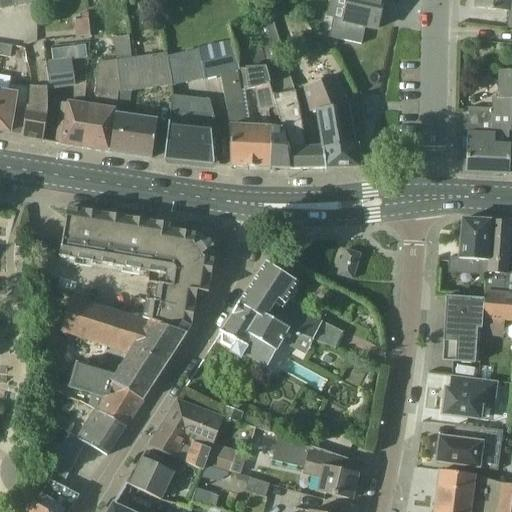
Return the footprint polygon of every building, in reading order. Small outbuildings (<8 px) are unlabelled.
[(12,0),(0,0),(2,10),(14,8),(12,0)] [(24,0),(12,0),(14,8),(26,6),(24,0)] [(383,1),(380,0),(348,0),(343,22),(332,19),(328,36),(360,44),(365,27),(377,30),(377,28),(376,28),(379,15),(380,15),(383,1)] [(511,0),(475,0),(475,8),(509,12),(507,28),(511,28),(511,0)] [(76,38),(89,37),(87,20),(74,21),(76,38)] [(267,128),(267,127),(265,109),(274,109),(271,92),(261,52),(255,26),(253,20),(229,25),(232,41),(238,70),(245,69),(248,91),(254,89),(260,126),(242,125),(242,120),(246,119),(236,71),(220,75),(220,76),(232,126),(231,167),(268,169),(267,128)] [(255,26),(261,52),(271,92),(274,109),(283,141),(289,170),(325,169),(323,150),(320,150),(319,144),(305,144),(299,116),(295,92),(291,77),(273,21),(255,26)] [(113,38),(115,60),(130,57),(127,35),(113,38)] [(238,70),(232,41),(197,48),(198,50),(204,80),(220,76),(220,75),(236,71),(238,70)] [(1,44),(0,49),(0,56),(9,58),(11,46),(1,44)] [(171,87),(204,80),(198,50),(166,57),(171,85),(171,87)] [(130,91),(171,85),(166,57),(166,54),(130,57),(115,60),(119,81),(109,152),(152,158),(157,121),(124,116),(124,111),(128,110),(130,91)] [(82,148),(109,152),(119,81),(115,60),(95,65),(94,108),(88,107),(86,119),(82,148)] [(45,64),(48,88),(74,85),(71,61),(45,64)] [(48,88),(45,64),(45,62),(36,63),(40,87),(31,87),(28,105),(27,111),(23,139),(43,142),(48,110),(46,89),(48,88)] [(469,108),(469,113),(466,172),(487,174),(490,169),(504,170),(504,174),(509,175),(510,155),(511,145),(508,145),(510,98),(511,97),(511,70),(500,70),(498,98),(493,98),(492,109),(469,108)] [(295,92),(299,116),(314,113),(319,144),(320,150),(323,150),(325,169),(360,168),(358,146),(355,146),(348,106),(335,76),(300,88),(295,92)] [(28,105),(31,87),(29,87),(29,89),(10,86),(9,94),(0,92),(0,131),(7,133),(10,134),(14,109),(27,111),(28,105)] [(212,104),(210,100),(172,96),(164,160),(212,164),(212,145),(211,133),(212,133),(217,133),(217,126),(212,104)] [(57,144),(82,148),(86,119),(88,107),(63,103),(57,144)] [(267,128),(268,169),(289,170),(283,141),(274,109),(265,109),(267,127),(267,128)] [(68,209),(60,257),(108,265),(110,249),(113,233),(116,216),(68,209)] [(110,249),(108,265),(156,273),(158,257),(161,240),(163,229),(163,224),(140,220),(116,216),(113,233),(110,249)] [(451,272),(486,275),(487,261),(490,261),(492,221),(462,220),(459,258),(449,257),(449,259),(451,260),(449,273),(451,274),(451,272)] [(486,275),(484,293),(482,319),(511,320),(511,295),(506,295),(510,222),(492,221),(490,261),(487,261),(486,275)] [(197,292),(208,294),(214,260),(203,258),(202,256),(215,246),(209,238),(196,247),(194,245),(196,234),(163,229),(161,240),(158,257),(156,273),(164,274),(163,285),(149,283),(148,284),(156,285),(197,292)] [(360,255),(345,251),(338,275),(353,280),(360,255)] [(264,312),(290,328),(311,340),(321,323),(286,303),(289,298),(293,300),(299,290),(295,288),(298,283),(266,263),(242,300),(258,309),(257,312),(262,315),(264,312)] [(197,292),(156,285),(154,301),(146,300),(143,320),(155,324),(171,329),(187,334),(192,328),(195,304),(197,292)] [(481,345),(482,319),(484,300),(446,297),(443,342),(447,343),(447,350),(453,350),(453,363),(475,364),(476,344),(481,345)] [(114,385),(144,400),(187,334),(155,324),(143,320),(71,298),(61,333),(125,354),(130,350),(115,374),(74,361),(66,387),(106,398),(114,385)] [(258,309),(242,300),(220,333),(222,334),(221,343),(230,348),(235,345),(231,353),(241,359),(243,355),(267,368),(282,340),(304,353),(311,340),(290,328),(264,312),(262,315),(257,312),(258,309)] [(493,422),(498,382),(451,376),(451,377),(459,378),(457,390),(445,389),(442,415),(493,422)] [(114,385),(106,398),(98,411),(112,419),(126,427),(144,400),(114,385)] [(236,452),(213,444),(223,418),(177,401),(163,424),(175,429),(172,436),(211,451),(206,465),(231,472),(240,475),(247,455),(236,452)] [(243,414),(224,407),(221,417),(239,424),(243,414)] [(123,432),(126,427),(112,419),(109,424),(93,414),(78,440),(86,444),(87,445),(107,456),(123,432)] [(75,425),(59,415),(53,425),(69,435),(75,425)] [(255,429),(265,432),(268,424),(247,417),(245,425),(255,429)] [(206,465),(211,451),(172,436),(175,429),(163,424),(149,446),(174,457),(186,462),(203,470),(229,480),(231,472),(206,465)] [(436,463),(497,471),(502,432),(463,426),(461,440),(439,437),(438,444),(435,444),(433,456),(437,456),(436,463)] [(248,478),(251,478),(258,455),(263,439),(265,432),(254,429),(247,455),(240,475),(248,478)] [(266,457),(273,459),(279,436),(265,432),(263,439),(270,441),(266,457)] [(81,455),(87,445),(86,444),(78,440),(69,435),(63,445),(81,455)] [(348,460),(279,436),(273,459),(272,461),(305,469),(304,473),(322,477),(318,492),(351,500),(357,475),(345,472),(348,460)] [(57,456),(74,466),(81,455),(63,445),(57,456)] [(51,466),(68,477),(74,466),(57,456),(51,466)] [(186,462),(174,457),(169,469),(142,458),(126,483),(159,503),(174,475),(178,477),(186,462)] [(53,482),(62,487),(68,477),(51,466),(45,477),(53,482)] [(511,511),(511,484),(503,483),(503,480),(439,471),(433,511),(511,511)] [(251,478),(248,478),(244,491),(265,498),(269,484),(251,478)] [(62,487),(53,482),(48,491),(70,503),(75,495),(79,497),(80,496),(62,487)] [(205,506),(207,506),(211,494),(197,489),(193,502),(205,506)] [(69,511),(74,506),(70,503),(48,491),(40,506),(34,502),(28,511),(69,511)] [(131,511),(114,503),(108,511),(131,511)]
